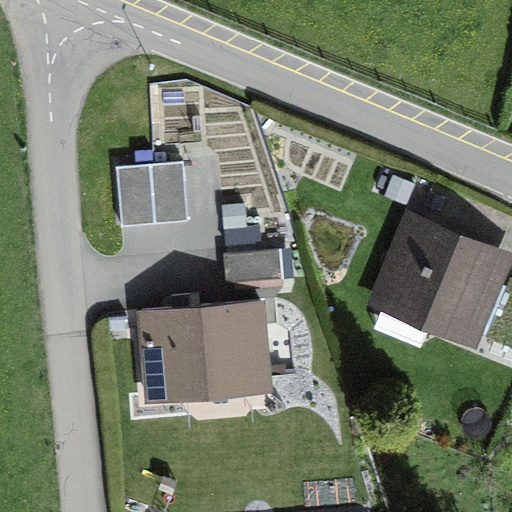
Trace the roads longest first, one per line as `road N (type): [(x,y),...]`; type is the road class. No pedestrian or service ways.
road 1 (residential): [(48,0),(86,511)]
road 2 (unclassified): [(99,0),(511,170)]
